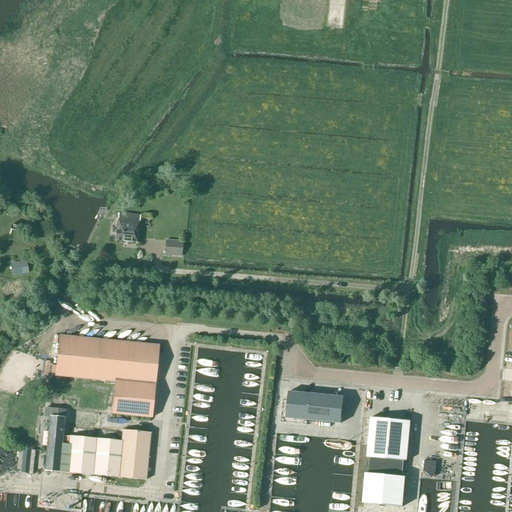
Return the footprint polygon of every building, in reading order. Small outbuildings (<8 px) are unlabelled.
[(115,241),(137,243),(140,216),(118,214),(115,241)] [(165,255),(181,257),(182,242),(166,240),(165,255)] [(27,264),(12,267),(13,275),(13,276),(28,273),(28,272),(27,264)] [(55,376),(114,382),(115,382),(154,386),(158,346),(59,336),(55,376)] [(115,382),(114,382),(111,414),(152,418),(155,386),(154,386),(115,382)] [(288,392),(286,418),(341,423),(343,397),(288,392)] [(62,437),(65,410),(45,408),(44,417),(49,418),(44,471),(146,480),(150,433),(111,430),(111,428),(95,427),(94,439),(69,436),(68,437),(62,437)] [(368,474),(365,473),(362,503),(402,507),(405,477),(402,477),(403,461),(406,461),(410,421),(370,418),(367,458),(370,458),(368,474)] [(19,448),(18,471),(29,471),(30,448),(19,448)] [(435,477),(436,462),(424,461),(423,472),(425,472),(433,477),(435,477)]
